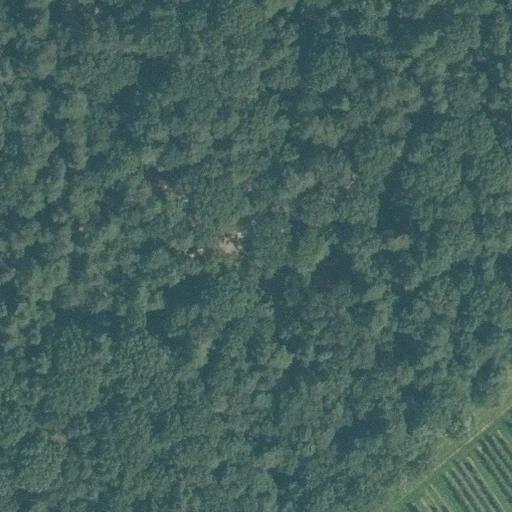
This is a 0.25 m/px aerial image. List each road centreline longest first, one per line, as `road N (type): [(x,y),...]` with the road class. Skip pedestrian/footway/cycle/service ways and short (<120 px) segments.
road 1 (track): [(0,334),(511,125)]
road 2 (track): [(328,196),(255,0)]
